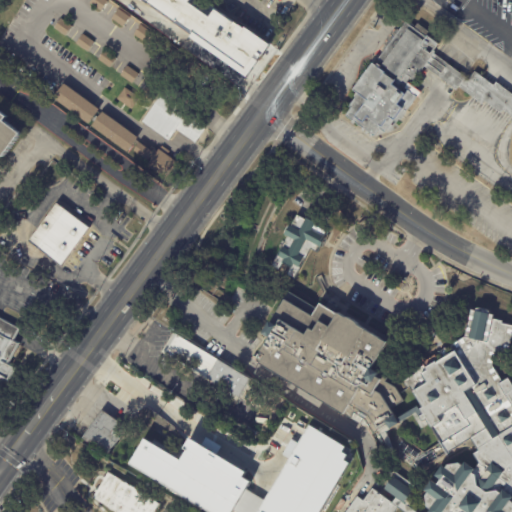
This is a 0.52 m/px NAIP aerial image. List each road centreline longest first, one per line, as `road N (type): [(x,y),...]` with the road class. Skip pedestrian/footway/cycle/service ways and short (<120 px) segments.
road 1 (primary): [(344,0),(0,467)]
road 2 (residential): [(262,112),(440,240),(511,273)]
